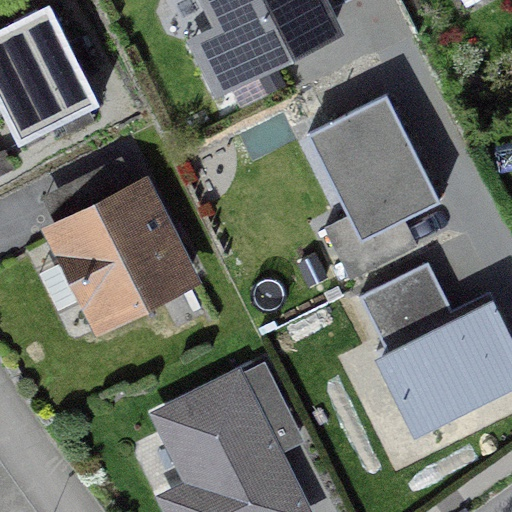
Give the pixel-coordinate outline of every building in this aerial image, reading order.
[(327,27),(311,0),(206,0),(247,72),(327,27)] [(90,114),(43,15),(0,35),(0,115),(16,149),(90,114)] [(430,215),(382,115),(314,148),(362,248),(430,215)] [(186,302),(139,196),(47,237),(93,343),(186,302)] [(511,385),(511,357),(482,302),(375,359),(417,436),(511,385)] [(301,511),(238,387),(149,433),(189,511),(301,511)]
